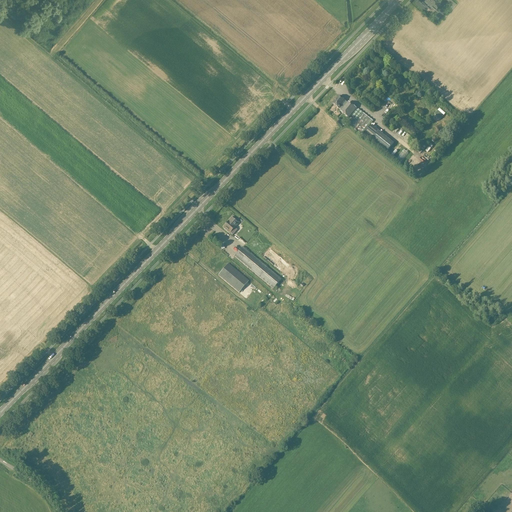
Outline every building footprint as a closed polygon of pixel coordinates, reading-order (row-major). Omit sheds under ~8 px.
[(434,0),(434,1),(432,0),(423,0),(422,1),(429,7),(431,5),(435,8),(441,1),(440,0),(435,0),(435,1),(434,0)] [(347,103),(345,101),(339,96),(333,104),(339,109),(341,111),(340,112),(349,119),(351,116),(355,119),(349,126),(364,138),(370,131),(367,129),(373,121),(358,110),(356,110),(357,109),(348,102),(347,103)] [(393,144),(378,131),(372,139),(387,152),(393,144)] [(395,144),(389,155),(395,158),(401,147),(395,144)] [(403,150),(396,159),(400,162),(407,153),(403,150)] [(233,217),(229,222),(223,228),(229,234),(230,233),(233,235),(237,230),(234,228),(239,223),(233,217)] [(242,248),(234,257),(273,290),(280,281),(242,248)] [(269,250),(263,258),(284,276),(291,268),(269,250)] [(228,264),(218,276),(239,293),(249,281),(228,264)]
